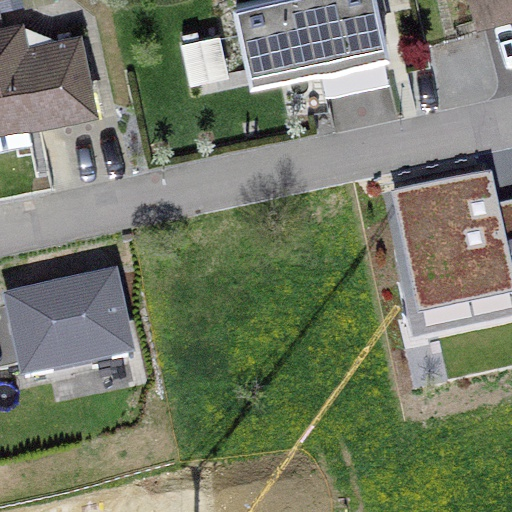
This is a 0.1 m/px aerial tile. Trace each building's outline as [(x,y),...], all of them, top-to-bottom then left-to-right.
[(380,45),(370,0),(260,0),(231,6),(246,73),(380,45)] [(511,13),(511,0),(467,0),(474,23),(511,13)] [(41,119),(88,109),(73,41),(20,52),(15,29),(0,31),(0,109),(16,106),(20,124),(41,119)] [(489,175),(399,195),(423,305),(511,285),(507,263),(511,262),(511,204),(496,208),(489,175)] [(26,378),(131,355),(116,285),(11,307),(26,378)]
